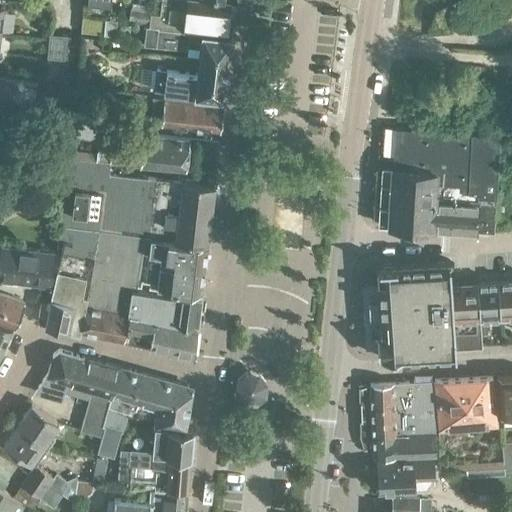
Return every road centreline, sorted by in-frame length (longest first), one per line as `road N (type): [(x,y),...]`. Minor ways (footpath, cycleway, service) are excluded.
road 1 (residential): [(0,398),(38,334),(209,374)]
road 2 (secondary): [(344,241),(374,0)]
road 3 (residential): [(331,369),(511,360)]
road 4 (residential): [(230,166),(251,0)]
road 5 (unclassified): [(344,241),(511,240)]
road 6 (secondary): [(317,511),(331,369)]
road 7 (unclassified): [(199,511),(209,374)]
road 8 (secondary): [(331,369),(344,241)]
